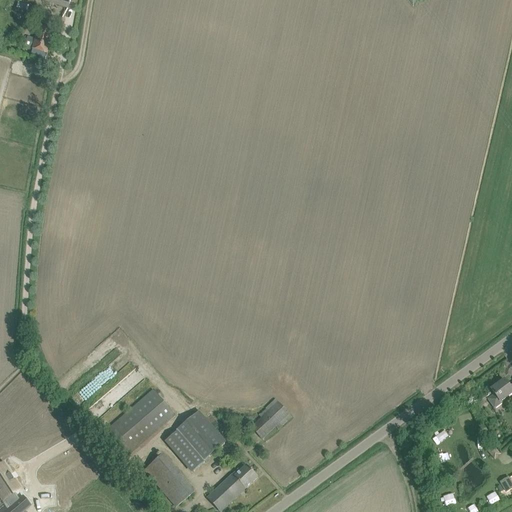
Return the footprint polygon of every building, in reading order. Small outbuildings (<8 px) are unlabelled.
[(70,0),(42,0),(68,8),(70,0)] [(55,32),(45,29),(39,27),(32,50),(47,55),(55,32)] [(511,384),(509,387),(504,381),(491,390),(494,395),(488,400),(495,409),(503,403),(501,402),(511,393),(511,384)] [(129,455),(137,449),(175,416),(153,391),(107,430),(129,455)] [(291,417),(285,410),(275,400),(266,409),(268,412),(251,428),(262,440),(279,423),(282,426),(291,417)] [(199,411),(165,442),(191,473),(226,442),(199,411)] [(434,439),(439,445),(449,436),(444,430),(434,439)] [(77,435),(22,463),(46,511),(90,511),(96,511),(97,511),(87,510),(93,507),(94,504),(97,502),(94,496),(102,492),(100,503),(108,499),(111,506),(112,503),(77,435)] [(499,458),(504,465),(511,461),(507,453),(499,458)] [(176,508),(194,492),(163,455),(145,471),(176,508)] [(4,464),(0,466),(0,495),(3,500),(4,500),(9,509),(5,511),(23,511),(29,507),(22,498),(19,501),(14,493),(20,490),(4,464)] [(221,511),(258,478),(251,470),(247,466),(236,475),(234,474),(215,492),(207,499),(219,511),(221,511)] [(499,482),(505,492),(505,493),(511,488),(511,483),(508,477),(506,478),(502,480),(499,482)] [(496,491),(488,496),(494,505),(502,500),(496,491)] [(446,504),(455,503),(454,493),(445,494),(446,504)]
